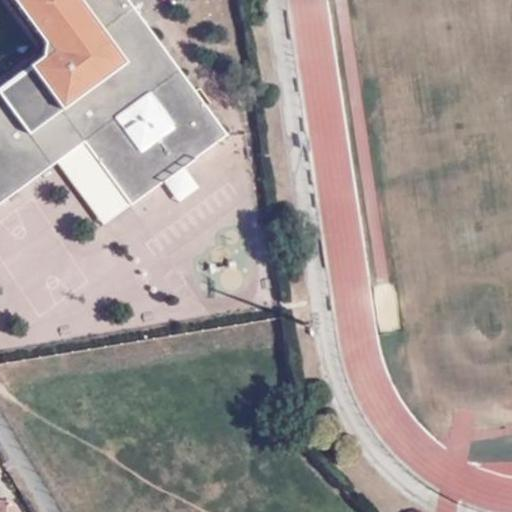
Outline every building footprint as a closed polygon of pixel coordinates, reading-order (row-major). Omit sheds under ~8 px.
[(30,0),(61,41),(70,46),(68,65),(58,64),(20,94),(0,108),(0,207),(51,171),(93,149),(136,207),(169,182),(163,173),(194,151),(201,160),(208,154),(232,136),(217,116),(155,31),(132,0),(30,0)] [(16,0),(43,33),(51,50),(43,64),(15,84),(20,94),(58,64),(68,65),(70,46),(61,41),(30,0),(16,0)] [(0,108),(20,94),(15,84),(0,94),(0,108)] [(163,173),(169,182),(201,160),(194,151),(163,173)] [(0,502),(0,511),(23,511),(24,503),(0,502)]
